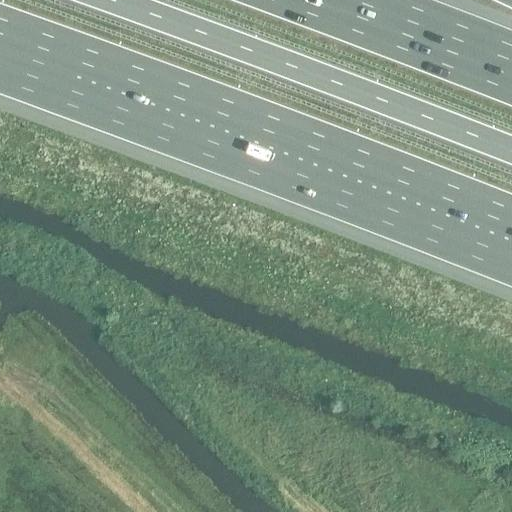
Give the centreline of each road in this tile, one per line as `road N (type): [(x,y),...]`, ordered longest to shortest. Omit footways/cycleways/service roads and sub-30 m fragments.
road 1 (motorway): [(0,49),(511,241)]
road 2 (motorway): [(108,0),(511,151)]
road 3 (motorway): [(511,72),(324,0)]
road 4 (track): [(174,382),(314,511)]
